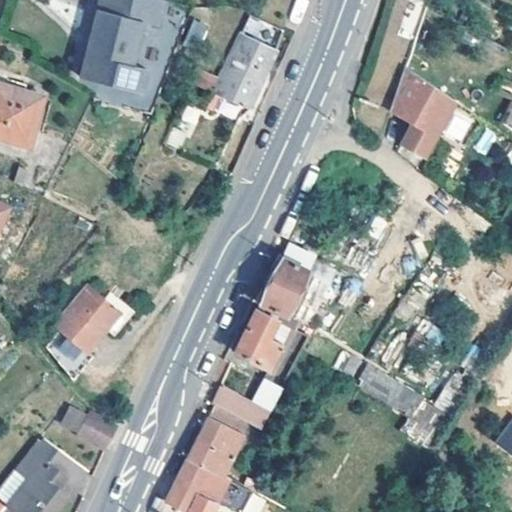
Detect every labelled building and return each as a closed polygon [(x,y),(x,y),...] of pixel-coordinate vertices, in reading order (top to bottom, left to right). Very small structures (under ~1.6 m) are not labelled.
[(164,0),(100,0),(85,73),(102,77),(146,87),(151,66),(145,64),(148,59),(137,57),(146,13),(161,17),(164,0)] [(388,28),(416,20),(410,0),(390,0),(381,3),(388,28)] [(205,42),(205,20),(188,20),(188,42),(205,42)] [(274,49),(239,32),(217,78),(198,69),(191,82),(249,108),(257,89),(256,87),(274,49)] [(411,123),(400,144),(422,157),(453,101),(404,68),(389,111),(411,123)] [(41,99),(0,86),(0,136),(27,145),(41,99)] [(470,146),(486,155),(497,134),(481,125),(470,146)] [(257,300),(285,314),(307,269),(302,267),(306,257),(284,247),(270,275),(257,300)] [(118,314),(86,289),(54,327),(58,331),(48,344),(73,379),(91,357),(85,352),(100,335),(118,314)] [(448,332),(472,315),(457,294),(433,311),(448,332)] [(296,319),(285,314),(281,322),(254,308),(244,327),(232,350),(265,367),(288,326),(293,328),(294,327),(293,327),(294,324),(296,319)] [(304,322),(298,319),(295,325),(301,328),(304,322)] [(419,321),(409,347),(433,356),(443,330),(419,321)] [(358,386),(399,414),(411,395),(371,366),(358,386)] [(283,384),(264,375),(252,401),(219,385),(210,402),(213,404),(260,426),(283,384)] [(411,395),(399,414),(410,421),(421,402),(411,395)] [(260,426),(213,404),(207,415),(243,432),(254,437),(260,426)] [(115,425),(88,412),(77,435),(104,448),(115,425)] [(186,456),(222,475),(243,432),(207,415),(195,438),(186,456)] [(511,415),(493,442),(511,455),(511,415)] [(0,495),(0,498),(17,511),(51,511),(65,495),(54,487),(62,477),(73,484),(83,469),(43,439),(0,495)] [(228,477),(222,475),(186,456),(174,479),(163,500),(187,511),(196,493),(216,503),(228,477)] [(258,480),(246,475),(241,484),(253,490),(258,480)] [(238,486),(229,505),(241,510),(250,491),(238,486)] [(251,492),(241,511),(259,511),(265,499),(251,492)] [(17,511),(0,498),(0,511),(17,511)]
